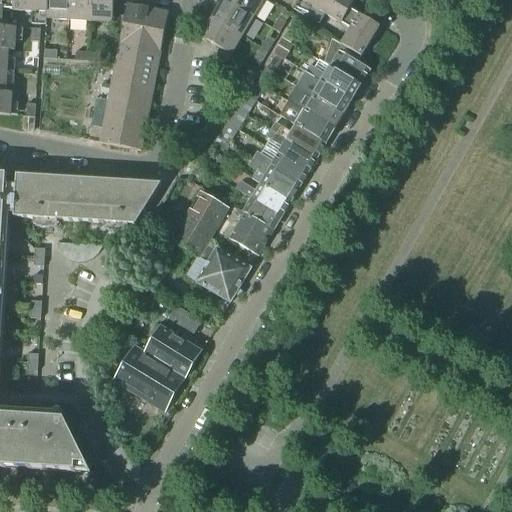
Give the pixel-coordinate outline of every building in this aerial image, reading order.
[(0,0),(0,28),(16,30),(16,29),(2,28),(3,11),(19,12),(20,0),(0,0)] [(20,0),(19,12),(33,13),(32,25),(46,26),(47,20),(69,21),(70,0),(20,0)] [(92,0),(70,0),(69,21),(91,23),(92,0)] [(114,0),(92,0),(91,23),(113,24),(114,0)] [(265,0),(224,0),(224,1),(254,19),(265,0)] [(326,16),(340,25),(349,10),(351,11),(354,6),(343,0),(298,0),(300,1),(294,11),(302,15),(319,26),(326,16)] [(243,38),(254,19),(224,1),(213,19),(243,38)] [(128,6),(112,87),(103,86),(102,94),(110,95),(101,144),(142,152),(169,14),(149,10),(147,11),(146,14),(139,13),(140,8),(128,6)] [(349,10),(340,25),(351,31),(342,47),(362,59),(380,28),(351,11),(349,10)] [(231,56),(243,38),(213,19),(201,38),(231,56)] [(272,30),(280,34),(286,23),(279,19),(272,30)] [(292,24),(282,40),(290,45),(300,29),(292,24)] [(0,28),(0,49),(15,51),(16,30),(0,28)] [(31,43),(40,43),(41,31),(32,30),(31,43)] [(261,48),(269,53),(275,42),(268,37),(261,48)] [(274,55),(275,55),(282,59),(285,61),(294,47),(290,45),(282,40),(274,55)] [(332,41),(324,65),(330,69),(361,87),(370,71),(358,64),(362,59),(342,47),(332,41)] [(269,53),(261,48),(255,59),(250,67),(257,72),(269,53)] [(0,72),(8,73),(9,52),(15,52),(15,51),(0,49),(0,72)] [(45,51),(44,60),(57,61),(58,52),(45,51)] [(75,62),(88,63),(89,54),(76,53),(75,62)] [(89,54),(88,63),(101,64),(102,55),(89,54)] [(275,55),(266,70),(273,74),(282,59),(275,55)] [(310,67),(306,74),(353,101),(361,87),(330,69),(324,65),(319,62),(315,69),(310,67)] [(266,70),(257,84),(264,88),(273,74),(266,70)] [(0,94),(12,95),(12,94),(6,94),(8,73),(0,72),(0,94)] [(302,81),(297,88),(313,98),(344,116),(353,101),(306,74),(302,81)] [(256,84),(248,98),(255,102),(264,88),(257,84),(257,85),(256,84)] [(297,88),(289,103),(335,131),(344,116),(313,98),(297,88)] [(12,95),(0,94),(0,116),(11,117),(12,95)] [(245,96),(235,111),(246,118),(255,102),(248,98),(245,96)] [(289,103),(280,118),(295,127),(296,127),(326,145),(335,131),(289,103)] [(26,118),(35,119),(36,106),(27,105),(26,118)] [(235,111),(227,125),(238,132),(246,118),(235,111)] [(24,118),(23,131),(35,132),(35,119),(26,118),(24,118)] [(227,125),(218,140),(229,146),(238,132),(227,125)] [(275,125),(271,132),(317,160),(326,145),(296,127),(295,127),(291,134),(275,125)] [(269,141),(265,148),(309,174),(317,160),(271,132),(267,139),(269,141)] [(229,146),(218,140),(209,154),(212,156),(214,157),(218,150),(226,154),(229,147),(229,146)] [(257,154),(253,161),(300,188),(309,174),(265,148),(261,156),(257,154)] [(252,181),(260,186),(290,204),(300,188),(253,161),(249,159),(246,166),(256,173),(252,181)] [(0,175),(0,469),(6,470),(7,463),(30,464),(30,471),(76,474),(77,467),(85,468),(90,476),(92,475),(65,422),(0,417),(0,387),(10,229),(4,229),(5,215),(15,215),(14,219),(136,227),(162,186),(0,175)] [(236,191),(251,200),(282,218),(290,204),(260,186),(256,192),(241,183),(236,191)] [(201,194),(189,213),(217,230),(228,211),(201,194)] [(243,214),(244,215),(274,232),(282,218),(251,200),(243,214)] [(217,230),(189,213),(184,220),(168,212),(160,237),(171,243),(198,259),(199,259),(208,245),(217,230)] [(274,232),(244,215),(229,240),(258,258),(274,232)] [(103,246),(57,245),(57,247),(58,250),(59,252),(61,255),(62,257),(64,259),(67,260),(69,262),(71,263),(74,264),(77,264),(80,265),(83,264),(86,264),(88,263),(91,262),(93,261),(95,259),(97,257),(99,255),(100,253),(101,250),(102,248),(103,246)] [(35,250),(34,259),(45,259),(45,251),(35,250)] [(198,259),(186,278),(196,284),(230,304),(231,304),(251,270),(217,250),(216,250),(208,265),(199,259),(198,259)] [(45,259),(34,259),(34,267),(44,268),(45,259)] [(31,275),(31,284),(42,285),(42,276),(31,275)] [(32,303),(31,311),(42,312),(42,303),(32,303)] [(196,332),(203,321),(181,308),(174,318),(196,332)] [(42,312),(31,311),(31,320),(41,320),(42,312)] [(144,348),(141,352),(146,355),(145,356),(185,380),(202,352),(195,348),(181,340),(162,328),(148,351),(144,348)] [(135,348),(114,383),(130,393),(146,403),(165,414),(185,380),(145,356),(146,355),(141,352),(135,348)] [(28,355),(28,364),(38,364),(39,356),(28,355)] [(38,364),(28,364),(27,372),(38,373),(38,364)]
